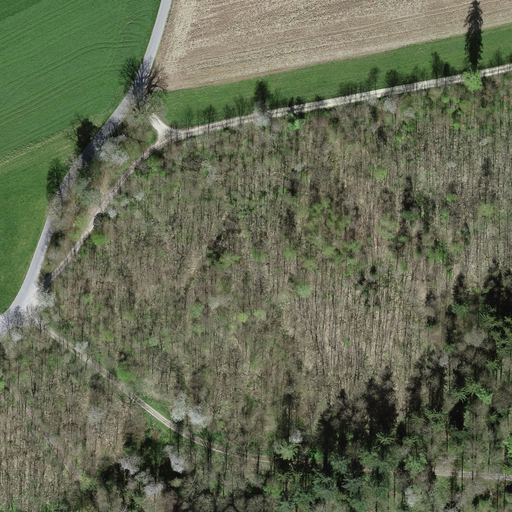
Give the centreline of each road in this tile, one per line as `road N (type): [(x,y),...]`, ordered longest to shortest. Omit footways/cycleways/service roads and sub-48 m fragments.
road 1 (track): [(511,69),(173,138),(139,160),(66,261),(16,307),(201,440),(264,462),(511,479)]
road 2 (unclassified): [(166,0),(138,83),(70,176),(0,333)]
